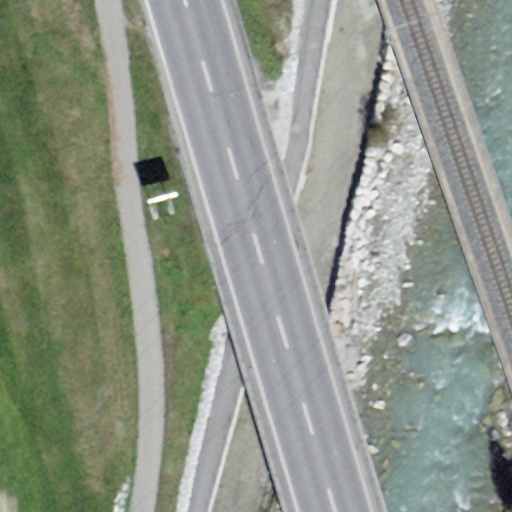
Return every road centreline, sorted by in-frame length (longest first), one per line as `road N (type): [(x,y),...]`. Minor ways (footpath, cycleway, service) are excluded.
road 1 (primary): [(186,0),(337,511)]
road 2 (track): [(319,0),(291,166),(201,511)]
